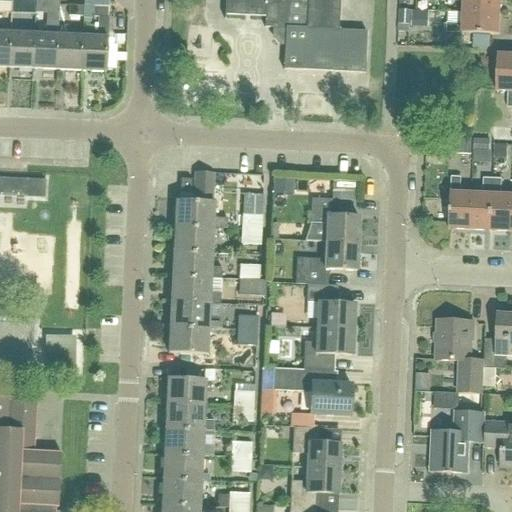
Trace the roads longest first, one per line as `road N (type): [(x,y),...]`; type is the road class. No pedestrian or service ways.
road 1 (residential): [(121,511),(139,135)]
road 2 (residential): [(139,135),(387,146)]
road 3 (residential): [(384,490),(394,270)]
road 4 (residential): [(0,128),(139,135)]
road 5 (residential): [(139,135),(147,0)]
road 6 (residential): [(394,270),(399,167),(387,146)]
road 7 (residential): [(511,496),(384,490)]
